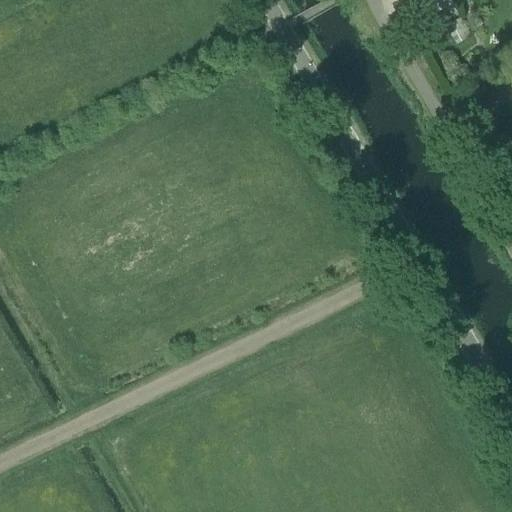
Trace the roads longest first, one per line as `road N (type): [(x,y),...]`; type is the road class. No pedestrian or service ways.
road 1 (tertiary): [(511,425),(259,0)]
road 2 (unclassified): [(511,237),(369,0)]
